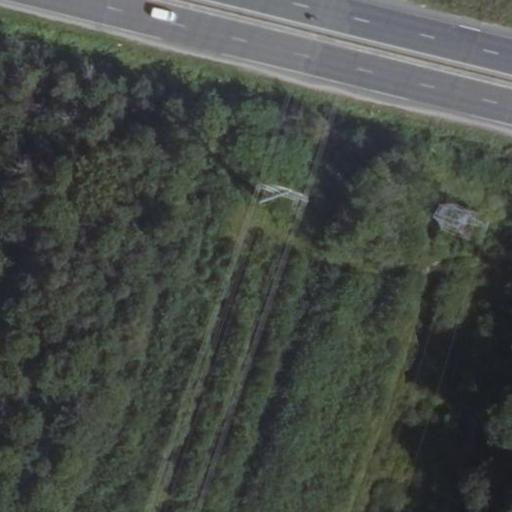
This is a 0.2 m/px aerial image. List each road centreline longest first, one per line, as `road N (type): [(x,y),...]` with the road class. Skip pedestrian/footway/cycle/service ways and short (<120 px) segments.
road 1 (trunk): [(69,0),(511,111)]
road 2 (trunk): [(511,61),(266,0)]
